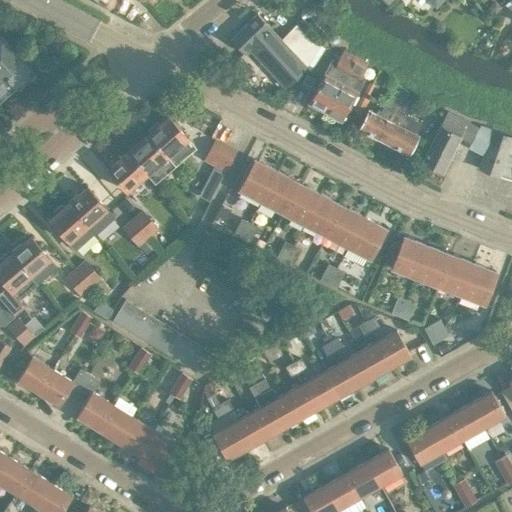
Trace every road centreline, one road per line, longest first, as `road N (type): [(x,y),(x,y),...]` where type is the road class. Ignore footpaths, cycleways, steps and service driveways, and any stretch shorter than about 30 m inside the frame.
road 1 (residential): [(511,238),(413,202),(154,63)]
road 2 (residential): [(511,336),(210,500),(168,511)]
road 3 (residential): [(167,511),(0,407)]
road 4 (residential): [(154,63),(36,0)]
